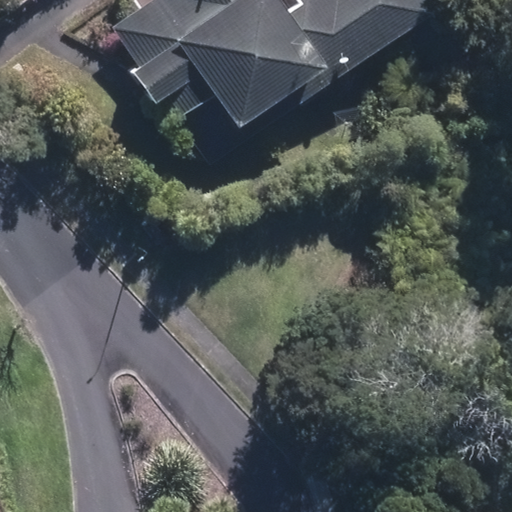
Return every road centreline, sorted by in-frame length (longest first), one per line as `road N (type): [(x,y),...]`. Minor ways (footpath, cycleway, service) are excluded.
road 1 (residential): [(70,294),(164,366),(262,473),(280,511)]
road 2 (residential): [(105,511),(85,383)]
